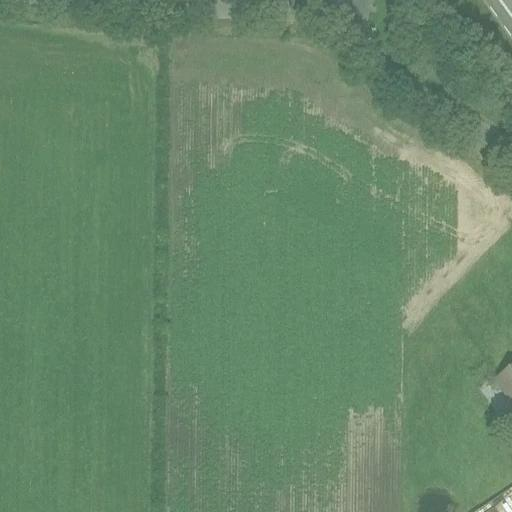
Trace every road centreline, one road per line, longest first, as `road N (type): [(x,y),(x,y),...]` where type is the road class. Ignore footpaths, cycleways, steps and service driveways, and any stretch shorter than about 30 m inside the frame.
road 1 (unclassified): [(299,0),(189,8),(58,0)]
road 2 (unclassified): [(511,152),(384,71),(345,0)]
